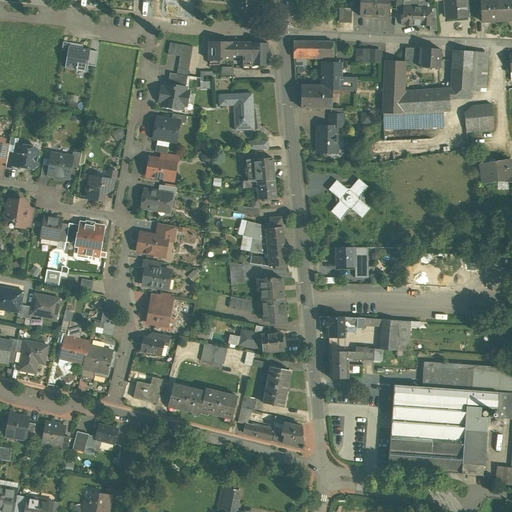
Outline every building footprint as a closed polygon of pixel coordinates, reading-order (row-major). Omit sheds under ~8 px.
[(235,0),(236,13),(258,13),(258,4),(254,4),(254,0),(235,0)] [(359,0),(359,17),(389,17),(389,0),(359,0)] [(426,0),(423,0),(424,3),(422,3),(422,8),(431,9),(431,2),(426,1),(426,0)] [(465,0),(443,0),(444,1),(446,18),(467,16),(465,0)] [(479,0),(480,10),(481,22),(498,21),(497,0),(479,0)] [(511,0),(497,0),(498,21),(511,20),(511,0)] [(338,22),(350,22),(350,6),(338,6),(338,22)] [(411,8),(403,7),(403,12),(401,12),(400,25),(401,25),(406,25),(406,26),(411,26),(411,25),(416,25),(417,8),(411,8)] [(422,8),(417,8),(416,25),(416,26),(422,26),(430,26),(431,18),(431,9),(422,8)] [(68,49),(83,51),(84,46),(63,42),(62,51),(67,52),(68,49)] [(231,55),(231,43),(231,42),(209,42),(209,61),(231,61),(231,55)] [(332,42),(293,42),(294,57),(323,57),(332,58),(332,42)] [(231,43),(231,55),(242,55),(242,57),(241,57),(241,63),(242,63),(242,70),(259,70),(259,66),(268,66),(268,44),(231,43)] [(420,49),(405,48),(405,62),(405,65),(412,66),(412,67),(439,69),(440,50),(421,48),(420,49)] [(68,49),(67,52),(64,69),(86,72),(88,66),(90,53),(83,51),(68,49)] [(381,51),(363,50),(362,62),(380,63),(381,51)] [(90,51),(90,53),(88,66),(95,67),(98,54),(98,52),(90,51)] [(473,52),(453,51),(452,70),(472,71),(473,52)] [(488,53),(473,52),(472,71),(471,92),(487,92),(488,53)] [(405,62),(385,61),(382,114),(383,114),(386,114),(403,115),(403,112),(404,93),(405,65),(405,62)] [(332,64),(323,64),(322,88),(332,88),(339,89),(339,79),(340,64),(332,64)] [(233,68),(221,67),(221,76),(233,76),(233,68)] [(199,70),(199,88),(211,88),(211,70),(199,70)] [(452,90),(404,93),(403,112),(405,113),(443,114),(449,114),(449,108),(470,108),(471,92),(472,71),(452,70),(452,90)] [(176,74),(169,73),(167,85),(185,88),(187,76),(176,74)] [(355,80),(339,79),(339,89),(355,89),(355,80)] [(167,85),(165,85),(164,90),(161,90),(161,92),(161,96),(160,97),(159,99),(162,100),(161,106),(182,110),(183,103),(186,104),(188,94),(185,94),(186,88),(185,88),(167,85)] [(322,88),(301,88),(301,108),(332,109),(332,97),(332,88),(322,88)] [(252,94),(219,95),(219,106),(237,105),(237,113),(234,113),(235,130),(251,130),(251,113),(253,113),(252,94)] [(492,106),(472,107),(465,113),(465,119),(492,117),(492,106)] [(368,112),(360,114),(361,121),(370,119),(368,112)] [(443,114),(405,113),(403,112),(403,115),(403,121),(385,120),(386,114),(383,114),(384,130),(441,130),(443,123),(443,114)] [(187,116),(172,114),(171,120),(179,121),(178,123),(185,124),(187,116)] [(343,115),(329,115),(329,126),(337,127),(337,128),(342,128),(343,115)] [(465,119),(466,131),(493,129),(492,117),(465,119)] [(171,120),(157,118),(156,122),(155,122),(153,131),(154,131),(153,138),(163,140),(163,138),(174,139),(176,132),(177,132),(178,123),(179,121),(171,120)] [(329,126),(316,126),(316,153),(322,153),(325,156),(328,156),(330,153),(331,153),(331,149),(333,147),(337,147),(337,128),(337,127),(329,126)] [(18,139),(10,138),(9,145),(8,152),(16,153),(17,145),(18,139)] [(268,141),(248,142),(249,150),(268,149),(268,141)] [(9,145),(2,144),(0,158),(0,161),(6,163),(8,152),(9,145)] [(36,148),(17,145),(16,153),(19,154),(18,164),(27,165),(27,168),(32,169),(36,166),(38,152),(36,148)] [(168,147),(156,145),(155,152),(161,153),(167,154),(168,147)] [(16,153),(8,152),(6,163),(5,167),(17,169),(18,164),(19,154),(16,153)] [(81,154),(73,152),(72,157),(71,167),(78,168),(81,154)] [(167,154),(161,153),(160,159),(160,160),(163,160),(163,162),(174,163),(174,164),(177,164),(179,156),(167,154)] [(72,157),(52,154),(50,166),(48,175),(49,176),(67,179),(69,177),(71,167),(72,157)] [(160,159),(150,158),(146,177),(163,180),(164,177),(171,178),(174,164),(174,163),(163,162),(163,160),(160,160),(160,159)] [(272,158),(246,160),(248,181),(256,182),(274,181),(272,158)] [(511,171),(510,160),(479,165),(482,184),(498,182),(511,182),(511,171)] [(50,166),(42,165),(40,177),(48,179),(49,176),(48,175),(50,166)] [(99,178),(90,177),(89,185),(87,187),(86,190),(88,193),(87,198),(102,201),(103,196),(106,194),(107,189),(113,190),(116,172),(109,171),(108,177),(101,176),(99,178)] [(336,180),(328,190),(340,199),(331,211),(341,219),(349,207),(363,218),(371,207),(359,198),(369,186),(358,178),(349,190),(336,180)] [(274,181),(256,182),(257,187),(258,200),(276,198),(274,181)] [(177,188),(159,185),(158,192),(169,194),(169,195),(175,196),(177,188)] [(154,192),(144,191),(141,207),(148,208),(148,209),(156,211),(157,207),(167,209),(169,195),(169,194),(158,192),(154,192)] [(251,202),(243,201),(243,199),(238,199),(238,206),(240,207),(250,208),(251,202)] [(23,203),(16,202),(16,201),(10,200),(5,206),(8,211),(3,216),(7,220),(12,221),(15,227),(24,228),(28,208),(28,207),(24,202),(23,203)] [(250,208),(240,207),(239,213),(259,216),(259,209),(258,209),(250,208)] [(34,209),(28,208),(25,226),(31,227),(34,209)] [(61,219),(45,216),(41,237),(57,240),(58,240),(61,223),(61,219)] [(282,217),(270,218),(271,228),(283,227),(282,217)] [(266,229),(239,222),(236,231),(253,235),(253,237),(267,241),(266,229)] [(69,225),(61,223),(58,240),(57,240),(57,241),(66,242),(69,225)] [(104,227),(80,223),(79,227),(78,234),(77,234),(76,242),(76,244),(80,245),(78,254),(88,256),(89,251),(99,253),(104,227)] [(175,226),(158,224),(156,235),(168,237),(167,241),(173,242),(175,226)] [(79,227),(69,225),(66,242),(71,243),(74,241),(76,242),(77,234),(78,234),(79,227)] [(271,228),(266,229),(267,241),(284,240),(283,227),(271,228)] [(150,237),(149,234),(144,238),(140,237),(139,240),(138,240),(136,252),(146,254),(155,256),(156,251),(158,250),(163,251),(164,247),(166,248),(167,241),(168,237),(156,235),(152,235),(150,237)] [(253,237),(252,237),(250,237),(248,251),(269,255),(269,254),(267,241),(253,237)] [(284,240),(267,241),(269,254),(285,252),(284,240)] [(354,248),(335,248),(336,267),(355,267),(354,248)] [(368,278),(368,248),(354,248),(355,267),(355,278),(368,278)] [(285,252),(269,254),(269,255),(269,260),(270,267),(276,266),(286,265),(285,252)] [(269,260),(251,257),(250,263),(270,267),(269,260)] [(160,262),(144,260),(143,267),(146,268),(146,266),(159,268),(160,262)] [(21,270),(17,262),(9,265),(13,274),(21,270)] [(242,265),(229,263),(231,285),(244,284),(242,265)] [(146,268),(143,267),(142,273),(144,274),(143,277),(141,279),(140,283),(142,285),(145,286),(168,290),(169,280),(168,280),(170,270),(159,268),(146,266),(146,268)] [(39,271),(34,268),(30,273),(34,276),(36,277),(39,271)] [(58,286),(61,273),(47,270),(45,284),(58,286)] [(275,278),(260,279),(262,301),(284,299),(282,278),(275,279),(275,278)] [(93,281),(82,279),(80,285),(92,287),(93,281)] [(92,287),(80,285),(79,291),(91,293),(92,287)] [(23,292),(0,287),(0,309),(18,313),(19,313),(20,305),(23,292)] [(60,299),(34,294),(32,307),(30,315),(31,315),(55,320),(60,299)] [(172,297),(157,294),(155,304),(170,307),(172,297)] [(254,302),(230,297),(228,308),(251,313),(254,302)] [(284,299),(262,301),(263,321),(274,320),(274,323),(286,322),(284,299)] [(155,304),(152,304),(150,313),(149,313),(147,322),(156,324),(156,322),(165,324),(167,317),(169,318),(170,307),(155,304)] [(26,306),(20,305),(19,313),(18,313),(18,317),(24,318),(26,306)] [(69,321),(72,311),(64,309),(62,319),(69,321)] [(105,322),(107,312),(101,311),(99,320),(105,322)] [(344,317),(325,318),(326,328),(328,328),(329,338),(344,338),(344,333),(346,333),(346,326),(344,326),(344,322),(344,317)] [(357,318),(344,317),(344,322),(347,322),(351,325),(357,325),(357,318)] [(382,320),(364,319),(364,326),(381,327),(382,320)] [(63,320),(60,333),(66,334),(69,322),(68,321),(63,320)] [(398,321),(382,320),(381,327),(380,350),(395,351),(398,321)] [(81,324),(69,322),(66,334),(67,334),(66,337),(77,340),(77,339),(81,324)] [(115,325),(104,323),(102,329),(102,334),(113,337),(115,325)] [(261,335),(242,331),(241,338),(244,339),(242,345),(262,349),(261,335)] [(170,336),(152,333),(151,339),(163,342),(163,344),(168,345),(170,336)] [(281,333),(261,335),(262,349),(263,353),(283,351),(282,348),(285,347),(285,341),(282,341),(281,333)] [(66,337),(65,337),(60,358),(71,360),(70,363),(72,363),(83,366),(88,345),(89,342),(77,339),(77,340),(66,337)] [(163,342),(151,339),(144,337),(141,352),(146,353),(146,354),(151,355),(152,354),(160,356),(163,344),(163,342)] [(10,342),(0,339),(0,358),(8,360),(11,342),(10,342)] [(8,360),(8,362),(13,363),(15,351),(17,341),(10,339),(10,342),(11,342),(8,360)] [(24,342),(17,341),(15,351),(22,353),(24,342)] [(48,346),(24,341),(24,342),(22,353),(19,371),(36,374),(38,364),(45,365),(48,346)] [(216,346),(204,344),(200,361),(212,364),(216,346)] [(113,351),(88,345),(83,366),(82,369),(95,372),(96,372),(96,369),(107,372),(108,372),(113,351)] [(227,349),(216,346),(212,364),(224,366),(227,349)] [(347,352),(329,352),(329,365),(348,365),(348,359),(347,352)] [(355,353),(347,352),(348,359),(363,361),(363,359),(363,353),(355,353)] [(254,354),(247,353),(244,365),(251,366),(253,359),(254,354)] [(71,360),(60,358),(58,365),(59,366),(65,367),(65,368),(67,369),(68,369),(70,369),(71,367),(71,366),(72,363),(70,363),(71,360)] [(265,362),(253,359),(251,366),(263,369),(265,362)] [(511,368),(424,363),(422,387),(498,392),(511,393),(511,368)] [(348,365),(329,365),(329,379),(347,379),(348,365)] [(291,371),(270,367),(263,403),(284,407),(287,392),(288,387),(288,386),(291,371)] [(107,372),(96,369),(96,372),(95,372),(94,375),(105,378),(107,372)] [(151,385),(137,382),(133,398),(156,404),(157,404),(159,395),(162,380),(152,378),(151,385)] [(372,383),(372,402),(387,403),(387,383),(372,383)] [(205,391),(173,384),(168,407),(200,414),(200,412),(205,391)] [(479,417),(480,408),(496,409),(498,392),(422,387),(393,385),(387,468),(481,475),(482,465),(483,465),(484,459),(483,459),(485,437),(486,432),(487,417),(479,417)] [(238,397),(206,389),(205,391),(200,412),(232,419),(238,397)] [(511,393),(498,392),(496,409),(496,412),(497,412),(496,418),(511,418),(511,393)] [(164,396),(159,395),(157,404),(156,404),(155,406),(161,407),(164,396)] [(257,399),(244,396),(241,408),(250,410),(254,411),(257,399)] [(250,410),(241,408),(237,423),(245,425),(245,424),(246,425),(250,410)] [(20,416),(10,415),(6,435),(19,437),(19,433),(25,434),(26,434),(27,426),(25,425),(25,422),(26,418),(25,417),(25,418),(19,417),(20,416)] [(285,419),(275,416),(274,422),(283,425),(284,422),(285,419)] [(27,426),(26,434),(25,434),(24,440),(32,442),(35,424),(25,422),(25,425),(27,426)] [(54,423),(45,422),(42,443),(49,444),(49,445),(61,447),(62,447),(64,437),(65,426),(54,424),(54,423)] [(246,425),(245,424),(245,425),(243,433),(301,448),(304,445),(302,427),(284,422),(283,425),(281,433),(279,433),(280,430),(273,428),(273,429),(272,431),(258,428),(246,425)] [(118,429),(98,424),(95,437),(94,440),(101,442),(114,445),(118,429)] [(77,431),(72,449),(84,452),(86,446),(88,435),(89,434),(77,431)] [(101,442),(94,440),(95,437),(88,435),(86,446),(99,449),(101,442)] [(64,437),(62,447),(61,447),(61,451),(67,452),(69,438),(64,437)] [(12,449),(0,447),(0,460),(10,462),(12,449)] [(511,464),(511,470),(497,469),(496,476),(494,476),(493,483),(511,485),(511,464)] [(16,490),(4,487),(0,509),(0,511),(12,511),(15,495),(16,490)] [(236,511),(241,491),(221,487),(217,509),(225,511),(224,511),(236,511)] [(103,511),(106,495),(91,493),(90,500),(84,500),(82,511),(87,511),(103,511)] [(15,495),(12,511),(18,511),(21,497),(15,495)] [(109,511),(112,496),(106,495),(103,511),(109,511)] [(24,511),(27,498),(21,497),(18,511),(24,511)] [(37,511),(40,499),(27,497),(27,498),(24,511),(37,511)] [(52,502),(40,499),(37,511),(50,511),(52,502)] [(56,511),(58,503),(52,502),(50,511),(56,511)]
